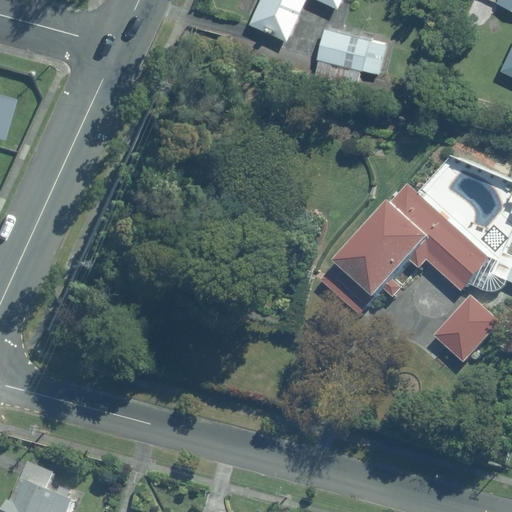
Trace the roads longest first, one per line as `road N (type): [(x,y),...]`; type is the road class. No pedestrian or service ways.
road 1 (residential): [(471,511),(0,384)]
road 2 (secondary): [(117,47),(0,307)]
road 3 (residential): [(117,47),(0,16)]
